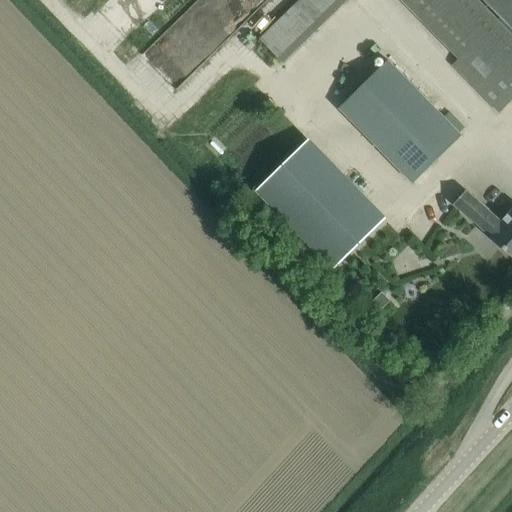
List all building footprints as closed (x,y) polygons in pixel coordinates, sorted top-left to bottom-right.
[(140,28),(167,0),(118,0),(115,3),(140,28)] [(203,0),(155,47),(185,76),(239,23),(229,13),(242,0),(203,0)] [(309,0),(327,18),(345,0),(309,0)] [(499,111),(511,98),(511,0),(403,0),(459,57),(453,63),(499,111)] [(411,176),(458,132),(388,59),(342,104),(411,176)] [(308,138),(255,190),(332,268),(335,265),(382,220),(385,216),(308,138)] [(511,207),(500,221),(466,189),(453,203),(511,256),(511,207)] [(381,291),(370,302),(379,311),(390,300),(381,291)]
